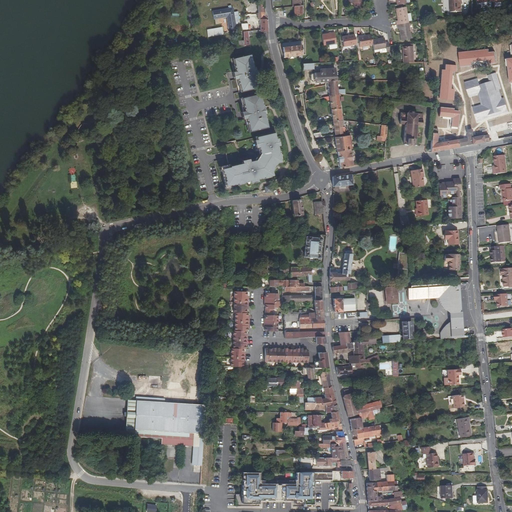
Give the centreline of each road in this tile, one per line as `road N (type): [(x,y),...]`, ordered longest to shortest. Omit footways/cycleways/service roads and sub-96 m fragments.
road 1 (tertiary): [(321,180),(332,229),(329,347),(364,511)]
road 2 (residential): [(103,252),(73,461),(102,480),(186,487)]
road 3 (residential): [(492,455),(469,148)]
road 4 (unclassified): [(321,180),(289,197),(107,228)]
road 5 (tertiary): [(269,22),(302,145),(321,180)]
road 6 (residential): [(469,148),(321,180)]
